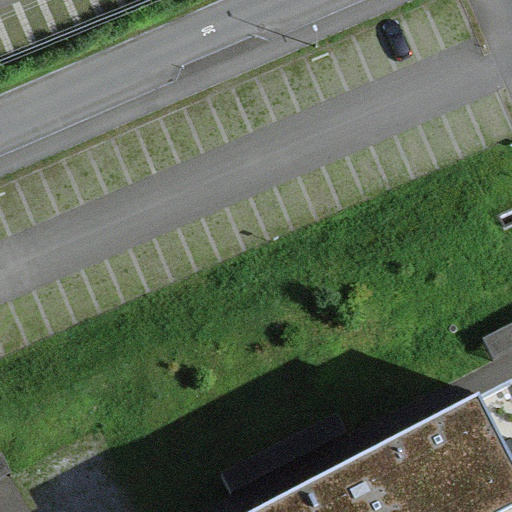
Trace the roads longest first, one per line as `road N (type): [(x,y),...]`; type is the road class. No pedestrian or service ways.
road 1 (residential): [(0,124),(294,0)]
road 2 (unknown): [(511,433),(345,511)]
